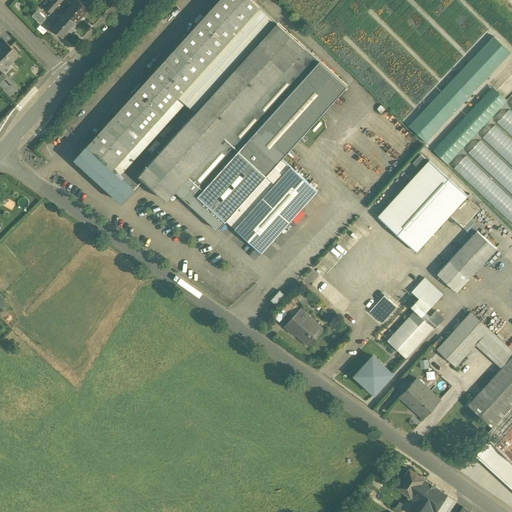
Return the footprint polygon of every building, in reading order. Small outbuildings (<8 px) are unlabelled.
[(79,0),(76,0),(65,13),(77,23),(89,9),(79,0)] [(219,0),(186,37),(211,60),(260,6),(253,0),(219,0)] [(52,1),(46,8),(51,13),(57,6),(52,1)] [(211,60),(179,96),(186,102),(196,112),(278,22),(260,6),(211,60)] [(46,18),(37,10),(33,16),(41,24),(46,18)] [(77,23),(65,13),(52,27),(64,37),(77,23)] [(196,112),(188,122),(216,147),(225,137),(306,47),(278,22),(196,112)] [(491,34),(410,122),(406,119),(403,121),(426,142),(510,51),(491,34)] [(186,37),(88,145),(114,168),(114,167),(179,96),(211,60),(186,37)] [(4,40),(0,43),(0,69),(1,71),(2,70),(18,54),(4,40),(3,40),(4,40)] [(306,47),(225,137),(239,150),(254,134),(256,134),(282,158),(348,86),(306,47)] [(111,73),(107,69),(99,77),(104,81),(111,73)] [(491,86),(432,149),(448,164),(507,100),(491,86)] [(179,96),(114,167),(121,174),(186,102),(179,96)] [(511,110),(509,108),(497,121),(511,135),(511,110)] [(188,122),(140,175),(167,200),(176,191),(184,182),(216,147),(188,122)] [(511,138),(495,123),(483,136),(511,163),(511,138)] [(239,150),(225,137),(216,147),(184,182),(226,220),(282,158),(256,134),(254,134),(239,150)] [(511,167),(481,138),(468,151),(511,192),(511,167)] [(134,189),(87,146),(75,158),(77,160),(75,161),(78,164),(80,163),(123,202),(134,189)] [(421,153),(414,161),(419,166),(427,158),(421,153)] [(454,167),(511,221),(511,196),(467,153),(454,167)] [(282,158),(226,220),(235,228),(291,166),(282,158)] [(430,160),(378,216),(417,252),(450,215),(468,195),(430,160)] [(291,166),(235,228),(262,253),(318,190),(291,166)] [(226,220),(184,182),(176,191),(218,229),(226,220)] [(468,195),(450,215),(464,228),(480,209),(470,200),(473,196),(470,193),(468,195)] [(474,222),(467,231),(471,235),(479,226),(474,222)] [(478,230),(450,260),(470,278),(497,248),(478,230)] [(470,278),(450,260),(438,274),(457,292),(470,278)] [(443,294),(425,277),(412,292),(420,298),(430,308),(443,294)] [(399,307),(385,294),(373,307),(387,320),(399,307)] [(430,308),(420,298),(412,306),(422,316),(430,308)] [(301,308),(295,304),(288,312),(293,317),(301,308)] [(324,329),(301,308),(293,317),(285,325),(296,335),(297,333),(310,345),(324,329)] [(415,310),(388,340),(407,357),(434,327),(415,310)] [(437,310),(427,320),(436,328),(445,318),(437,310)] [(511,357),(511,349),(471,312),(438,349),(456,366),(476,343),(503,368),(511,357)] [(393,374),(373,356),(355,376),(375,394),(393,374)] [(511,357),(503,368),(469,405),(493,427),(511,406),(511,357)] [(441,400),(417,377),(400,395),(424,418),(441,400)] [(511,406),(493,427),(485,436),(489,440),(511,460),(511,406)] [(511,460),(489,440),(476,455),(511,487),(511,460)] [(410,468),(397,486),(411,497),(412,496),(425,478),(410,468)] [(448,495),(425,478),(412,496),(412,497),(405,507),(412,511),(436,511),(438,510),(448,495)] [(448,495),(438,510),(440,511),(449,511),(457,501),(448,495)]
